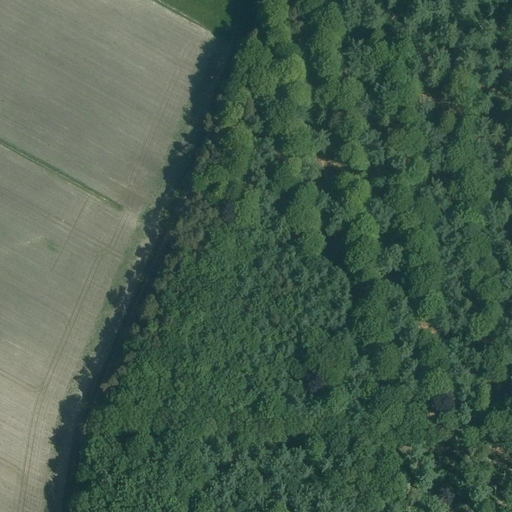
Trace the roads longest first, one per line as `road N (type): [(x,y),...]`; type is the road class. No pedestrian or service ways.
road 1 (track): [(63,511),(79,410),(231,52)]
road 2 (track): [(76,432),(511,452)]
